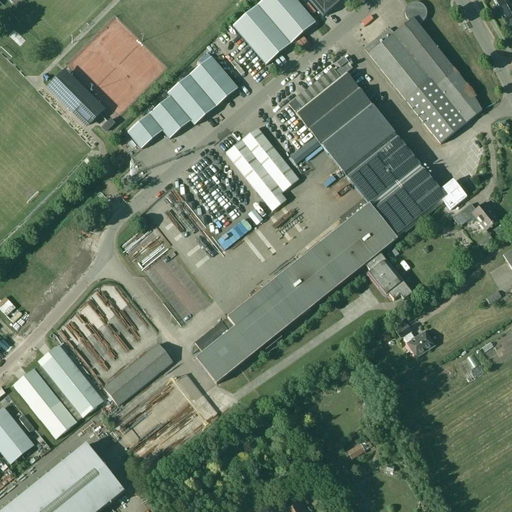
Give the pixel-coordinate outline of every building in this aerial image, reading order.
[(294,0),(265,0),(233,28),(266,66),(315,24),(294,0)] [(307,0),(323,18),(343,0),(307,0)] [(511,5),(508,0),(494,0),(506,20),(511,16),(511,5)] [(425,9),(424,8),(424,7),(423,6),(421,5),(420,4),(419,4),(417,4),(416,3),(415,3),(413,4),(412,4),(411,4),(410,5),(409,6),(408,7),(407,8),(406,9),(406,10),(405,12),(405,13),(405,14),(405,15),(405,16),(405,18),(406,19),(409,23),(394,35),(389,29),(364,50),(440,145),(481,113),(474,100),(476,98),(418,26),(423,22),(424,22),(424,21),(425,20),(426,18),(426,16),(427,15),(427,14),(427,13),(426,12),(426,11),(426,10),(425,9)] [(170,98),(127,134),(141,150),(162,133),(169,141),(191,123),(194,127),(237,90),(211,59),(168,95),(170,98)] [(344,59),(336,65),(340,69),(347,63),(344,59)] [(295,101),(289,106),(295,114),(295,115),(320,146),(371,105),(346,74),(352,69),(351,67),(353,66),(351,63),(349,65),(347,63),(340,69),(335,73),(332,70),(294,100),(295,101)] [(51,91),(87,126),(101,112),(66,76),(51,91)] [(338,169),(338,168),(353,186),(352,187),(353,187),(363,199),(363,200),(364,200),(371,209),(421,168),(414,160),(415,159),(414,159),(404,146),(404,145),(403,146),(389,128),(389,127),(388,127),(378,115),(379,114),(378,114),(371,105),(320,146),(327,155),(327,156),(328,155),(338,168),(337,168),(338,169)] [(114,124),(110,120),(103,127),(107,131),(114,124)] [(272,213),(284,203),(279,196),(298,181),(257,130),(226,155),(272,213)] [(290,159),(296,166),(320,147),(314,140),(290,159)] [(311,165),(327,157),(324,151),(308,160),(311,165)] [(371,209),(364,200),(363,200),(339,219),(344,225),(222,324),(221,323),(195,344),(203,354),(196,360),(216,385),(263,348),(266,351),(281,338),(279,335),(365,266),(370,273),(368,275),(385,297),(388,295),(393,302),(400,297),(403,301),(412,294),(380,254),(396,241),(397,241),(397,240),(403,236),(403,235),(409,231),(410,231),(409,230),(415,226),(416,226),(416,225),(421,221),(422,221),(422,220),(428,216),(428,215),(434,211),(435,211),(434,210),(440,206),(441,206),(440,205),(446,201),(452,208),(465,197),(453,183),(441,193),(440,191),(439,190),(439,191),(429,178),(429,177),(428,177),(421,168),(371,209)] [(341,178),(326,191),(329,196),(345,183),(341,178)] [(453,220),(460,228),(466,223),(473,217),(485,232),(499,221),(485,204),(476,211),(471,205),(453,220)] [(228,221),(231,226),(241,220),(238,215),(228,221)] [(81,256),(88,249),(80,240),(72,247),(81,256)] [(511,251),(503,257),(511,272),(511,251)] [(486,299),(490,305),(501,298),(497,292),(486,299)] [(401,320),(392,326),(396,332),(395,332),(400,340),(403,338),(416,359),(434,347),(425,333),(414,340),(410,334),(411,333),(406,325),(405,326),(401,320)] [(0,341),(0,342),(9,347),(12,342),(3,337),(0,341)] [(158,345),(103,390),(117,408),(173,363),(158,345)] [(103,403),(63,352),(59,347),(38,363),(40,366),(34,371),(34,370),(13,387),(56,441),(77,424),(76,423),(82,419),(83,419),(103,403)] [(106,370),(98,375),(103,381),(110,375),(106,370)] [(0,411),(0,453),(10,466),(34,447),(3,409),(0,411)] [(347,453),(352,461),(365,453),(360,445),(347,453)] [(2,511),(100,511),(123,494),(85,446),(2,511)] [(307,511),(300,498),(278,511),(307,511)]
